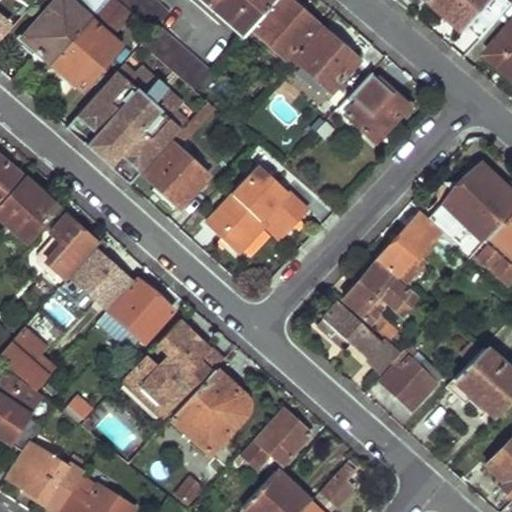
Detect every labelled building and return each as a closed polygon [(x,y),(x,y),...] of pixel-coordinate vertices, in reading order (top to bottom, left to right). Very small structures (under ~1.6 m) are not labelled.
[(66,0),(56,0),(22,39),(50,65),(90,20),(66,0)] [(107,0),(90,20),(50,65),(79,91),(119,47),(109,37),(130,13),(115,0),(107,0)] [(153,0),(115,0),(130,13),(151,31),(138,46),(193,92),(210,72),(157,24),(168,13),(153,0)] [(199,0),(241,37),(273,0),(199,0)] [(286,0),(277,0),(250,31),(284,62),(316,26),(286,0)] [(434,0),(433,2),(467,32),(470,29),(482,39),(511,6),(511,1),(510,0),(434,0)] [(511,27),(488,55),(511,76),(511,27)] [(317,33),(293,60),(305,71),(300,76),(309,83),(314,77),(330,91),(354,65),(317,33)] [(133,74),(122,64),(67,125),(89,144),(115,165),(135,183),(174,140),(189,124),(179,115),(185,108),(140,66),(133,74)] [(375,83),(345,117),(374,143),(404,109),(375,83)] [(189,124),(174,140),(181,146),(215,110),(207,104),(189,124)] [(115,165),(89,144),(85,148),(110,170),(115,165)] [(173,147),(145,177),(157,188),(153,191),(171,208),(175,204),(179,208),(207,177),(173,147)] [(0,159),(0,197),(19,175),(0,159)] [(511,211),(511,193),(480,163),(429,219),(440,230),(436,234),(448,244),(467,260),(490,235),(511,211)] [(259,168),(205,224),(236,255),(266,223),(271,218),(289,236),(308,215),(259,168)] [(0,207),(0,222),(25,244),(55,207),(24,181),(1,208),(0,207)] [(511,211),(490,235),(511,254),(511,211)] [(440,230),(429,219),(421,212),(378,261),(404,284),(424,261),(423,259),(430,251),(436,256),(448,244),(436,234),(440,230)] [(62,245),(47,264),(63,278),(94,244),(65,217),(49,235),(54,238),(62,245)] [(271,218),(266,223),(284,241),(289,236),(271,218)] [(62,245),(54,238),(36,258),(36,265),(61,287),(66,281),(63,278),(47,264),(62,245)] [(511,268),(487,246),(475,259),(503,284),(511,274),(511,268)] [(422,304),(375,264),(343,299),(387,338),(385,340),(388,342),(398,331),(379,313),(388,303),(407,321),(422,304)] [(138,280),(110,312),(145,342),(172,310),(138,280)] [(66,281),(45,306),(57,316),(79,293),(66,281)] [(383,342),(337,301),(322,320),(317,326),(343,351),(348,345),(380,375),(389,364),(400,353),(388,342),(385,340),(383,342)] [(145,357),(127,376),(173,416),(214,368),(216,370),(218,367),(205,355),(212,346),(181,318),(156,346),(167,356),(156,367),(145,357)] [(23,330),(0,356),(0,358),(38,390),(55,370),(36,354),(42,347),(23,330)] [(472,343),(461,355),(469,362),(480,351),(472,343)] [(393,368),(379,384),(409,412),(440,379),(420,361),(416,366),(408,359),(412,354),(415,351),(408,345),(400,353),(389,364),(393,368)] [(212,346),(205,355),(218,367),(225,358),(212,346)] [(469,362),(454,378),(497,417),(511,401),(511,372),(483,348),(480,351),(469,362)] [(416,366),(420,361),(412,354),(408,359),(416,366)] [(173,416),(171,418),(173,420),(210,453),(245,414),(247,409),(247,402),(247,398),(243,395),(216,370),(214,368),(173,416)] [(40,393),(29,387),(8,369),(0,380),(0,387),(2,389),(0,390),(0,436),(23,453),(41,428),(27,418),(43,396),(40,393)] [(127,376),(121,383),(168,425),(173,420),(171,418),(173,416),(127,376)] [(77,398),(70,406),(83,419),(91,410),(77,398)] [(284,411),(247,453),(251,456),(262,466),(273,454),(282,463),(309,432),(284,411)] [(511,439),(486,466),(498,478),(495,482),(511,498),(511,439)] [(67,469),(31,446),(9,479),(59,511),(88,468),(74,458),(68,467),(67,469)] [(347,459),(310,501),(315,506),(319,502),(330,511),(333,511),(336,511),(352,490),(345,483),(352,474),(350,471),(355,466),(347,459)] [(274,473),(242,510),(244,511),(300,511),(310,501),(295,487),(292,490),(274,473)] [(192,480),(179,496),(190,504),(202,488),(192,480)] [(77,489),(61,511),(131,511),(134,509),(100,488),(97,493),(90,489),(86,495),(77,489)] [(300,511),(321,511),(315,506),(310,501),(300,511)]
